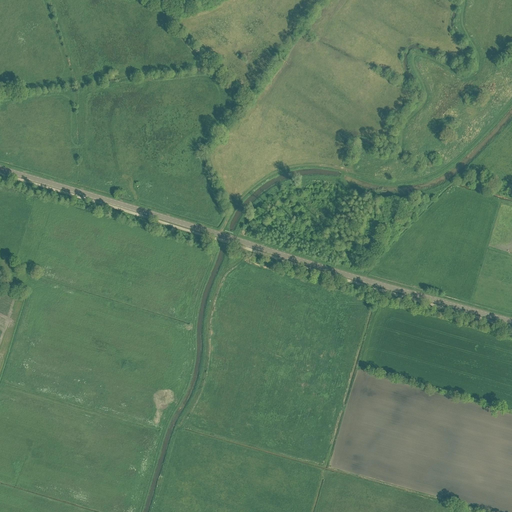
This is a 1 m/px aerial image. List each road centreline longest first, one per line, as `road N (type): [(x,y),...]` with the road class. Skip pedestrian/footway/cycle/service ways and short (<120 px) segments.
road 1 (tertiary): [(511,321),(0,169)]
road 2 (track): [(511,100),(429,176),(378,181),(296,166),(269,175),(231,212)]
road 3 (track): [(141,511),(193,370),(197,310),(220,240)]
